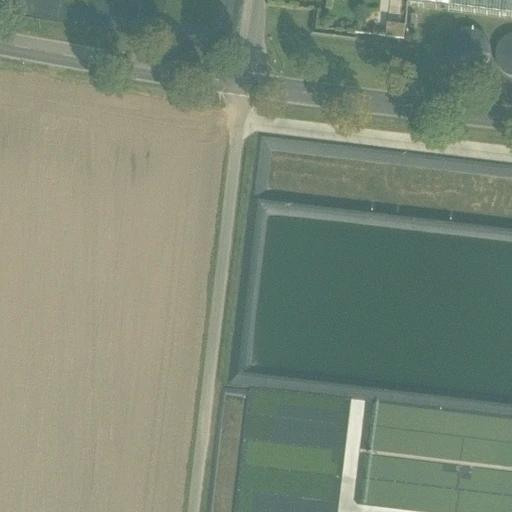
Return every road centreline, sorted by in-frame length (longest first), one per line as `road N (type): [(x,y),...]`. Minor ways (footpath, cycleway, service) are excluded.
road 1 (tertiary): [(511,122),(245,91),(0,48)]
road 2 (track): [(189,511),(259,0)]
